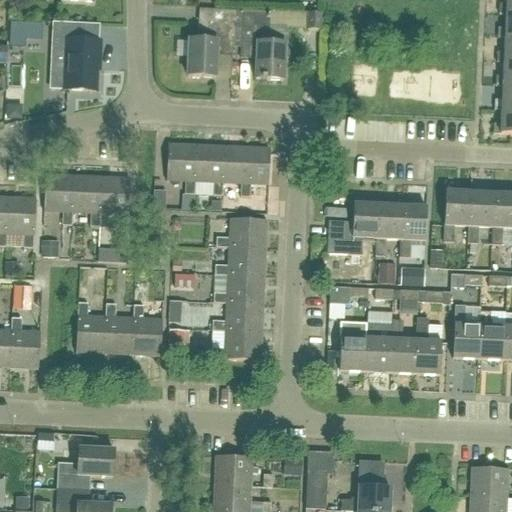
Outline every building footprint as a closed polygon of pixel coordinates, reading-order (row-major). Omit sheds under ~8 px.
[(498,17),(502,17),(505,17),(505,16),(511,16),(511,0),(505,0),(505,7),(499,6),(498,17)] [(236,50),(238,14),(199,12),(197,44),(189,43),(187,79),(215,81),(217,49),(236,50)] [(238,14),(236,50),(257,51),(255,83),(261,83),(261,84),(266,85),(266,84),(283,84),(284,63),(288,62),(289,54),(285,52),(286,31),(269,30),(270,18),(243,16),(243,15),(238,14)] [(320,33),(320,16),(304,15),(303,32),(320,33)] [(511,16),(505,16),(505,17),(504,31),(498,30),(497,41),(504,41),(504,40),(511,40),(511,16)] [(84,44),(85,28),(53,27),(51,83),(66,84),(66,94),(95,95),(96,68),(99,69),(100,45),(84,44)] [(10,49),(24,50),(26,28),(11,28),(10,49)] [(511,40),(504,40),(504,41),(503,55),(496,54),(496,65),(503,65),(503,64),(511,64),(511,40)] [(511,64),(503,64),(503,65),(502,79),(495,79),(495,89),(502,89),(511,89),(511,64)] [(511,89),(502,89),(501,103),(494,103),(494,113),(500,113),(511,113),(511,89)] [(511,113),(500,113),(500,127),(493,127),(493,137),(511,137),(511,113)] [(200,186),(202,149),(168,148),(166,184),(185,185),(184,198),(193,198),(194,198),(195,186),(200,186)] [(234,187),(235,151),(202,149),(200,186),(213,186),(212,199),(222,200),(223,187),(234,187)] [(235,151),(234,187),(240,187),(240,200),(250,201),(251,188),(268,189),(269,152),(235,151)] [(72,216),(74,180),(45,178),(43,215),(62,216),(61,228),(72,229),(72,216)] [(99,218),(101,181),(74,180),(72,216),(90,217),(90,230),(100,230),(100,218),(99,218)] [(99,218),(100,218),(118,219),(117,231),(127,232),(130,182),(101,181),(99,218)] [(469,196),(468,196),(455,195),(455,188),(445,188),(442,246),(452,246),(453,229),(466,230),(467,230),(469,196)] [(493,197),(492,197),(478,196),(479,189),(468,189),(468,196),(469,196),(467,230),(466,230),(466,247),(476,247),(477,230),(491,231),(493,197)] [(511,197),(502,197),(503,190),(493,190),(492,197),(493,197),(491,231),(490,248),(500,248),(501,231),(511,232),(511,197)] [(181,198),(180,214),(193,214),(193,198),(184,198),(181,198)] [(377,209),(376,209),(363,208),(363,201),(353,200),(352,226),(327,225),(326,257),(360,259),(361,242),(375,242),(375,243),(377,209)] [(5,238),(6,238),(24,238),(23,251),(33,252),(35,202),(7,201),(5,238)] [(401,210),(400,210),(387,209),(387,202),(376,201),(376,209),(377,209),(375,243),(375,242),(374,260),(384,260),(385,243),(399,244),(401,210)] [(399,244),(398,261),(409,262),(409,244),(424,245),(425,211),(411,210),(411,203),(401,202),(400,210),(401,210),(399,244)] [(210,203),(210,213),(221,214),(221,204),(210,203)] [(229,251),(266,253),(267,224),(230,222),(229,241),(216,241),(216,251),(229,252),(229,251)] [(42,247),(41,259),(56,260),(56,248),(42,247)] [(98,251),(97,264),(112,265),(112,252),(98,251)] [(264,281),(266,253),(229,251),(229,252),(228,269),(215,269),(215,279),(228,279),(264,281)] [(442,253),(429,253),(428,272),(441,272),(442,253)] [(378,267),(377,286),(393,287),(394,267),(378,267)] [(16,279),(17,268),(5,268),(5,278),(16,279)] [(400,288),(421,289),(422,274),(401,273),(400,288)] [(481,289),(481,279),(463,278),(463,288),(481,289)] [(263,308),(264,281),(228,279),(227,297),(214,297),(213,307),(226,307),(226,306),(263,308)] [(173,280),(173,290),(193,291),(193,281),(173,280)] [(506,290),(506,280),(488,280),(488,289),(506,290)] [(31,291),(15,290),(14,302),(30,303),(31,291)] [(329,291),(328,305),(348,306),(349,292),(329,291)] [(366,303),(367,293),(349,292),(349,302),(366,303)] [(391,304),(392,294),(374,293),(374,303),(391,304)] [(416,305),(417,295),(399,294),(399,304),(416,305)] [(442,297),(424,296),(423,305),(448,307),(449,297),(442,296),(442,297)] [(169,315),(181,316),(181,305),(170,305),(169,315)] [(262,336),(263,308),(226,306),(226,307),(226,325),(213,325),(212,334),(225,335),(225,334),(262,336)] [(77,307),(75,357),(104,358),(106,321),(105,321),(87,320),(88,307),(77,307)] [(106,321),(104,358),(132,359),(133,322),(115,321),(116,308),(106,308),(105,321),(106,321)] [(133,322),(132,359),(160,361),(162,324),(143,323),(144,309),(133,309),(133,322)] [(454,310),(452,362),(477,363),(479,329),(464,329),(465,311),(454,310)] [(504,331),(489,330),(489,315),(479,315),(479,329),(477,363),(502,364),(504,331)] [(504,331),(502,364),(511,364),(511,316),(504,316),(504,331)] [(11,335),(9,372),(38,373),(40,336),(21,335),(22,322),(12,322),(11,335)] [(415,344),(414,379),(439,380),(441,346),(426,345),(427,322),(414,322),(413,344),(415,344)] [(390,343),(389,377),(414,379),(415,344),(413,344),(401,344),(401,324),(391,324),(390,329),(391,329),(390,343)] [(365,342),(364,376),(389,377),(390,343),(391,329),(390,329),(365,328),(365,342)] [(365,342),(350,341),(350,331),(340,331),(338,375),(364,376),(365,342)] [(11,335),(0,334),(0,371),(9,372),(11,335)] [(169,360),(179,361),(180,348),(180,334),(170,334),(169,347),(169,360)] [(260,365),(262,336),(225,334),(225,335),(224,353),(211,352),(211,362),(260,365)] [(52,453),(53,439),(53,438),(37,437),(37,438),(36,453),(52,453)] [(112,481),(113,454),(78,452),(78,468),(58,467),(57,492),(89,494),(90,480),(112,481)] [(214,488),(250,489),(251,461),(215,459),(214,488)] [(300,463),(286,462),(285,476),(300,477),(300,463)] [(358,467),(357,490),(382,491),(383,468),(358,467)] [(470,500),(506,502),(506,501),(508,473),(471,472),(470,500)] [(320,511),(324,511),(326,476),(306,475),(305,511),(320,511)] [(272,478),(262,478),(262,490),(271,490),(272,478)] [(248,511),(250,489),(214,488),(212,511),(248,511)] [(340,503),(339,511),(389,511),(390,491),(382,491),(357,490),(356,504),(340,503)] [(110,511),(110,509),(88,508),(89,495),(57,493),(55,511),(110,511)] [(470,500),(469,511),(511,511),(511,501),(506,501),(506,502),(470,500)] [(28,511),(28,502),(17,502),(16,511),(28,511)]
